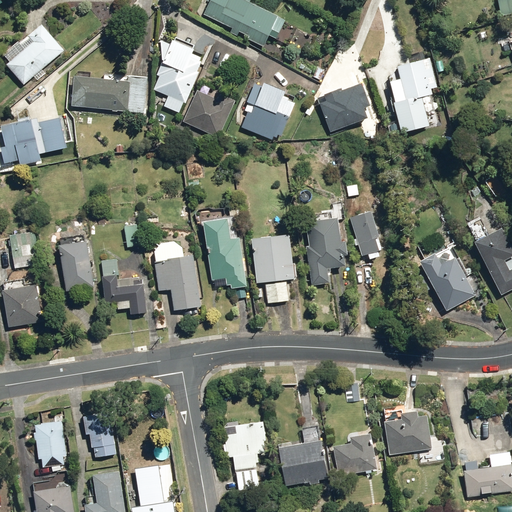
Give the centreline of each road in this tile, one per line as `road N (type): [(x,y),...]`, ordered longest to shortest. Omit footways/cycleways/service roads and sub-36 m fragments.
road 1 (residential): [(181,359),(282,346),(448,359),(511,353)]
road 2 (residential): [(0,388),(181,359)]
road 3 (residential): [(181,359),(207,511)]
